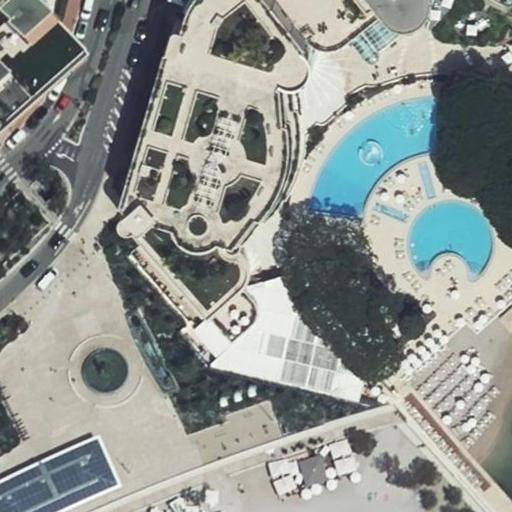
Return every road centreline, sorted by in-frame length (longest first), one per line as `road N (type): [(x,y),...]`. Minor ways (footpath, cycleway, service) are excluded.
road 1 (tertiary): [(84,190),(141,0)]
road 2 (tertiary): [(106,0),(66,103),(24,150)]
road 3 (tertiary): [(0,296),(65,231),(84,190)]
